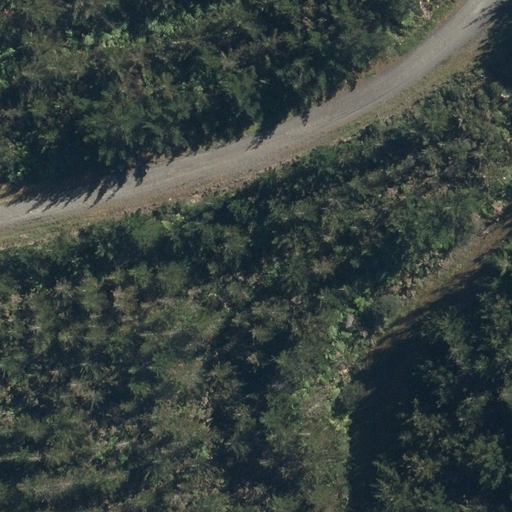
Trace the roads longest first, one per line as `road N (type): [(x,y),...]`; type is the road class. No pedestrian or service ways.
road 1 (track): [(489,0),(276,153),(128,202),(0,222)]
road 2 (track): [(511,215),(392,335),(375,408),(376,511)]
